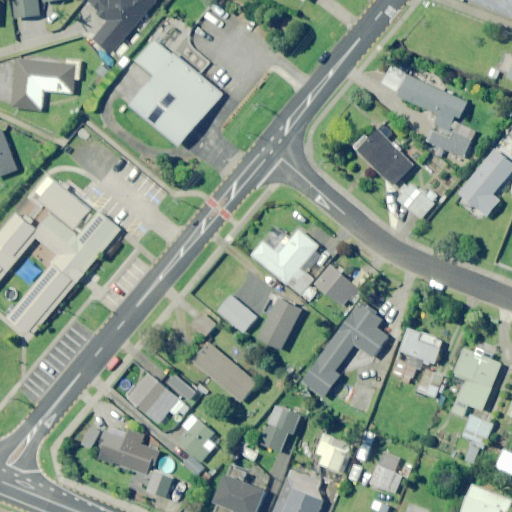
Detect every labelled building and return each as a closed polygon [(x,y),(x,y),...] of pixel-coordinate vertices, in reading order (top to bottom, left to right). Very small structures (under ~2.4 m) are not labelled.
[(15,0),(17,18),(46,16),(45,2),(67,0),(15,0)] [(122,58),(131,47),(125,41),(160,0),(91,0),(91,1),(103,13),(100,16),(109,24),(97,39),(117,56),(118,55),(122,58)] [(511,0),(468,0),(511,16),(511,0)] [(159,77),(136,106),(188,146),(228,96),(156,40),(139,62),(159,77)] [(84,62),(69,60),(68,63),(19,58),(14,108),(44,111),(46,91),(75,94),(77,79),(82,79),(84,62)] [(503,68),(494,65),(490,76),(499,79),(503,68)] [(399,92),(408,75),(390,66),(381,83),(399,92)] [(456,118),(461,121),(469,104),(409,77),(400,98),(441,116),(436,127),(449,133),(456,118)] [(0,177),(19,171),(4,130),(0,132),(0,177)] [(415,167),(380,131),(373,138),(368,133),(354,146),(394,188),(415,167)] [(433,133),(428,143),(465,159),(472,142),(455,134),(452,142),(433,133)] [(511,173),(511,161),(497,149),(462,193),(490,216),(503,201),(495,194),(511,173)] [(441,197),(417,179),(400,201),(423,219),(441,197)] [(30,337),(121,229),(101,212),(79,238),(75,235),(93,214),(58,186),(42,204),(56,216),(40,234),(19,217),(0,239),(0,283),(35,241),(57,259),(8,319),(30,337)] [(321,246),(301,230),(286,248),(282,245),(277,252),(265,242),(254,256),(309,301),(316,293),(309,287),(315,279),(302,269),(321,246)] [(361,288),(333,265),(317,284),(345,307),(361,288)] [(218,314),(243,336),(258,319),(233,297),(218,314)] [(305,310),(282,298),(262,339),(284,350),(305,310)] [(386,318),(362,301),(304,383),(327,399),(343,375),(338,371),(357,345),(376,358),(391,337),(379,329),(386,318)] [(431,313),(419,307),(415,315),(427,321),(431,313)] [(219,324),(204,310),(192,324),(207,338),(219,324)] [(401,361),(394,376),(411,384),(417,370),(422,372),(425,363),(432,366),(433,363),(436,364),(446,341),(413,328),(403,351),(413,355),(409,365),(401,361)] [(260,383),(213,342),(196,361),(244,403),(260,383)] [(504,364),(467,350),(457,375),(468,380),(455,412),(466,416),(470,405),(485,411),(504,364)] [(445,379),(427,372),(418,393),(436,401),(445,379)] [(192,408),(151,375),(139,390),(135,387),(127,396),(161,424),(171,411),(177,416),(181,411),(186,415),(192,408)] [(197,395),(178,378),(171,386),(190,403),(197,395)] [(304,416),(285,409),(279,427),(270,424),(263,444),(286,453),(293,435),(297,437),(304,416)] [(217,432),(194,414),(184,427),(190,432),(181,444),(204,462),(217,445),(211,440),(217,432)] [(465,436),(475,440),(473,443),(485,448),(486,444),(495,425),(473,416),(465,436)] [(90,452),(103,432),(93,426),(80,446),(90,452)] [(147,435),(130,430),(128,437),(109,431),(100,459),(150,474),(158,449),(144,445),(147,435)] [(366,462),(377,435),(367,431),(356,458),(366,462)] [(336,438),(325,434),(318,453),(324,456),(321,464),(341,472),(348,452),(333,446),(336,438)] [(482,449),(474,445),(467,459),(475,463),(482,449)] [(403,458),(388,452),(384,462),(399,468),(403,458)] [(205,472),(190,458),(183,465),(199,479),(205,472)] [(241,511),(262,511),(271,492),(246,481),(250,472),(234,465),(218,504),(219,504),(215,511),(235,511),(236,510),(241,511)] [(363,468),(355,465),(349,478),(358,481),(363,468)] [(404,474),(381,465),(373,484),(397,494),(404,474)] [(176,480),(157,472),(149,491),(168,498),(176,480)] [(509,511),(511,506),(511,499),(473,485),(462,511),(502,511),(503,511),(504,511),(509,511)] [(321,511),(326,500),(295,488),(288,505),(280,502),(275,511),(321,511)] [(344,511),(349,502),(339,498),(334,511),(344,511)] [(390,511),(393,507),(377,500),(373,508),(382,511),(390,511)]
